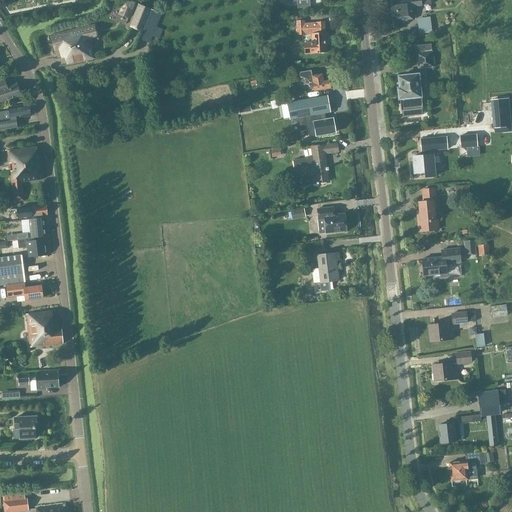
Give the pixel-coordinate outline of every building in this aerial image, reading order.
[(387,27),(401,26),(401,23),(409,22),(408,21),(415,20),(414,7),(422,6),(431,5),(430,0),(383,0),(385,7),(384,8),(385,18),(386,18),(387,27)] [(136,2),(123,1),(121,8),(121,10),(124,13),(127,14),(130,13),(132,11),(136,2)] [(159,13),(138,4),(129,26),(150,35),(159,13)] [(428,12),(418,13),(420,26),(430,24),(428,12)] [(329,45),(328,32),(326,32),(325,22),(316,22),(305,23),(305,20),(296,21),(297,35),(311,35),(311,39),(311,44),(304,45),(304,55),(327,53),(326,45),(329,45)] [(59,52),(62,59),(65,59),(67,66),(96,58),(92,42),(99,40),(95,25),(48,36),(53,53),(59,52)] [(431,26),(418,28),(419,34),(432,33),(431,26)] [(418,54),(419,70),(434,68),(433,53),(418,54)] [(300,72),(301,78),(300,79),(300,81),(300,82),(300,83),(301,84),(302,85),(304,85),(305,85),(306,84),(312,83),(313,92),(330,88),(329,79),(329,77),(327,74),(323,74),(323,72),(311,75),(311,70),(300,72)] [(401,111),(402,111),(423,109),(422,107),(424,107),(425,100),(425,93),(423,86),(421,79),(420,77),(420,74),(398,76),(400,88),(398,88),(399,99),(400,99),(401,111)] [(3,81),(0,81),(0,98),(1,103),(5,102),(21,97),(16,83),(5,87),(3,81)] [(288,104),(281,105),(283,119),(290,118),(290,119),(298,118),(325,113),(330,112),(327,96),(288,103),(288,104)] [(508,99),(492,101),(494,128),(501,128),(502,132),(511,131),(508,99)] [(0,130),(18,127),(16,119),(31,116),(29,104),(8,108),(9,111),(0,112),(0,130)] [(473,117),(473,106),(465,106),(464,117),(473,117)] [(325,113),(298,118),(300,131),(307,129),(309,137),(316,135),(316,136),(335,132),(334,131),(337,131),(336,124),(333,125),(332,119),(326,120),(325,113)] [(460,136),(461,148),(477,147),(476,134),(460,136)] [(412,156),(413,165),(410,165),(410,173),(411,175),(412,177),(414,178),(416,177),(418,176),(419,175),(419,173),(425,172),(425,177),(434,176),(432,150),(447,149),(446,137),(420,138),(421,155),(412,156)] [(283,142),(273,142),(273,152),(283,151),(283,142)] [(310,147),(311,156),(304,158),(293,160),(294,168),(293,168),(295,180),(311,178),(312,184),(316,183),(328,182),(324,154),(338,152),(337,144),(310,147)] [(24,201),(22,182),(44,179),(41,155),(39,155),(38,147),(8,151),(10,164),(12,164),(13,171),(11,171),(14,202),(24,201)] [(324,198),(335,198),(335,186),(324,187),(324,198)] [(419,232),(439,230),(439,219),(436,219),(435,209),(438,209),(436,188),(422,189),(423,202),(419,202),(419,211),(417,212),(419,232)] [(46,206),(17,209),(17,210),(18,210),(19,218),(18,218),(18,219),(48,216),(47,206),(46,206)] [(324,220),(325,234),(347,231),(345,214),(340,214),(334,215),(333,207),(327,208),(317,209),(318,221),(324,220)] [(293,219),(306,217),(305,209),(291,211),(293,219)] [(30,233),(28,233),(18,234),(19,239),(46,237),(44,218),(29,220),(30,233)] [(481,249),(492,246),(490,237),(478,240),(481,249)] [(28,257),(47,255),(46,239),(34,241),(34,238),(17,240),(19,249),(27,248),(28,257)] [(474,241),(464,242),(465,247),(465,255),(475,254),(474,241)] [(442,257),(422,259),(424,276),(435,275),(447,274),(446,264),(460,263),(459,249),(442,250),(442,257)] [(338,253),(317,256),(321,291),(329,290),(328,282),(339,281),(338,280),(336,260),(339,260),(338,253)] [(22,255),(0,257),(0,285),(7,285),(24,282),(26,282),(25,280),(22,255)] [(447,274),(435,275),(435,278),(462,276),(460,263),(446,264),(447,274)] [(25,288),(24,282),(7,285),(9,298),(25,296),(26,301),(43,299),(41,286),(25,288)] [(493,304),(494,316),(510,315),(509,303),(493,304)] [(30,348),(63,345),(62,328),(59,328),(58,319),(53,320),(52,311),(26,314),(30,348)] [(476,311),(467,313),(467,312),(453,313),(454,323),(477,321),(476,311)] [(430,342),(455,339),(453,330),(449,330),(448,323),(429,325),(430,342)] [(486,328),(477,328),(477,341),(487,341),(486,328)] [(457,353),(458,363),(472,361),(471,351),(457,353)] [(434,382),(458,379),(457,369),(453,370),(452,363),(433,365),(434,382)] [(29,382),(30,382),(30,381),(36,381),(37,391),(47,390),(47,388),(59,387),(58,372),(35,374),(29,374),(17,375),(18,383),(19,383),(29,382)] [(506,389),(478,392),(478,399),(480,415),(480,416),(486,416),(494,415),(500,414),(499,403),(507,402),(506,389)] [(15,418),(15,429),(20,429),(21,439),(23,439),(23,441),(31,440),(31,439),(36,438),(35,425),(37,425),(37,417),(30,417),(30,415),(22,415),(23,418),(15,418)] [(494,415),(486,416),(488,426),(495,425),(494,415)] [(459,431),(455,432),(454,423),(453,423),(438,425),(440,444),(461,441),(459,431)] [(449,467),(447,469),(448,475),(450,476),(451,481),(453,481),(455,483),(460,483),(461,481),(468,480),(467,471),(477,470),(476,461),(480,461),(479,452),(465,453),(465,461),(449,463),(449,467)] [(24,493),(4,496),(5,501),(4,502),(5,511),(15,511),(29,510),(27,499),(25,499),(24,493)]
